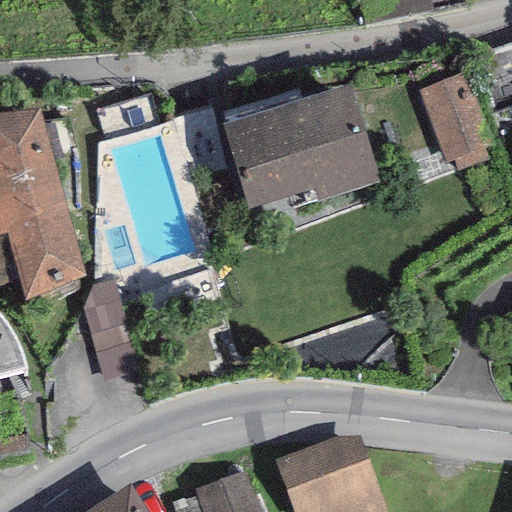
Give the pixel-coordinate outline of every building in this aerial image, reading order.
[(358,0),(362,17),(442,0),(358,0)] [(487,144),(462,79),(423,95),(448,159),(487,144)] [(344,97),(227,134),(250,205),(317,183),(323,201),(372,185),(344,97)] [(114,149),(166,130),(157,105),(105,124),(114,149)] [(38,109),(0,113),(0,195),(59,182),(38,109)] [(85,278),(59,182),(0,195),(0,235),(6,234),(24,302),(85,278)] [(0,372),(22,366),(18,357),(15,347),(12,336),(6,327),(0,321),(0,372)] [(372,511),(347,443),(272,470),(286,511),(372,511)] [(248,511),(238,484),(190,502),(194,511),(248,511)] [(143,511),(126,485),(84,511),(143,511)]
